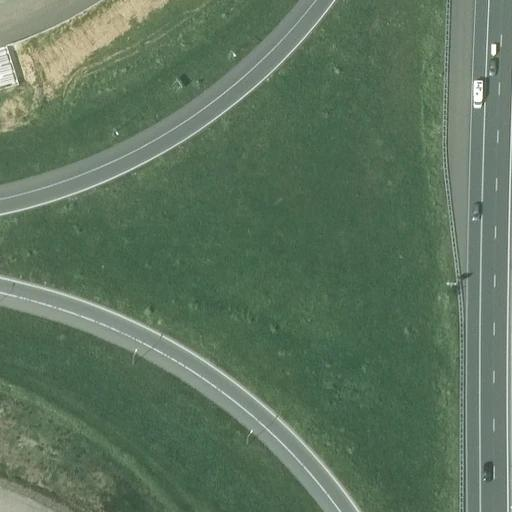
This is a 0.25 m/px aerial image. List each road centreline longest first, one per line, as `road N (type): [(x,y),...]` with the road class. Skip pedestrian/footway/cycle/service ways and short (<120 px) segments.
road 1 (motorway): [(496,0),(487,511)]
road 2 (motorway): [(0,287),(139,333),(216,378),(287,438),(346,511)]
road 3 (motorway): [(325,0),(248,83),(171,139),(90,180),(0,208)]
